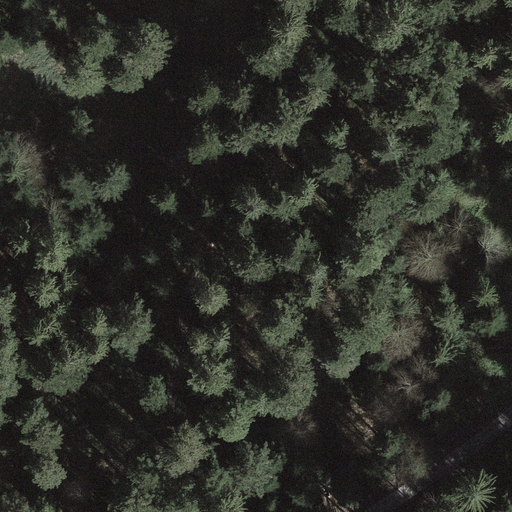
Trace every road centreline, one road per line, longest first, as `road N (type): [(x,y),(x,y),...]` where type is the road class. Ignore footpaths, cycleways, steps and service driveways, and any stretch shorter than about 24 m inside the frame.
road 1 (track): [(0,21),(18,72),(106,171),(135,247),(138,398),(132,433),(97,511)]
road 2 (track): [(375,511),(511,415)]
